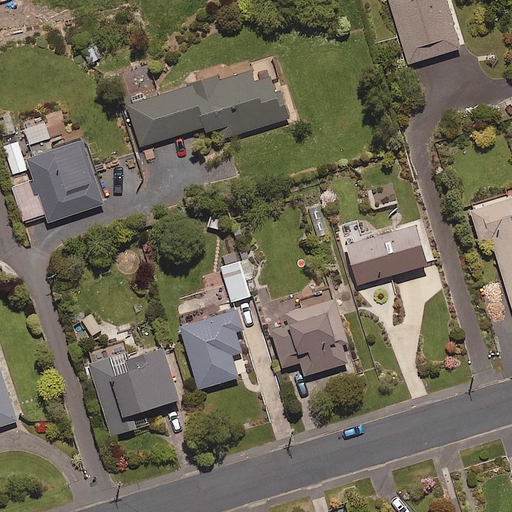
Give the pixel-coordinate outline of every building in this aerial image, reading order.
[(389,0),(408,65),(461,50),(446,0),(389,0)] [(227,139),(289,119),(272,65),(218,82),(217,79),(126,107),(139,149),(205,128),(207,133),(224,128),(227,139)] [(49,224),(104,206),(83,143),(27,161),(34,182),(13,189),(24,223),(46,216),(49,224)] [(511,306),(511,197),(471,209),(482,247),(494,244),(511,306)] [(359,286),(429,266),(417,226),(347,246),(359,286)] [(232,303),(251,297),(240,263),(222,268),(232,303)] [(343,346),(349,345),(336,299),(287,312),(291,325),(273,331),(283,369),(302,363),(306,377),(349,365),(343,346)] [(237,334),(243,332),(238,312),(181,329),(200,390),(239,379),(233,356),(243,353),(237,334)] [(134,416),(180,402),(165,351),(109,368),(107,361),(90,366),(112,437),(138,430),(134,416)] [(0,428),(17,423),(0,367),(0,428)]
